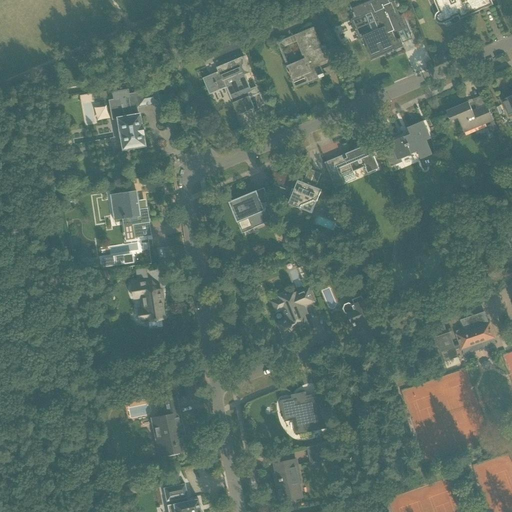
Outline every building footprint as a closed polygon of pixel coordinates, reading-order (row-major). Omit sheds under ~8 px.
[(371,0),(368,1),(353,8),(357,17),(372,11),(380,30),(365,36),(373,55),(392,47),(392,46),(400,43),(400,44),(402,43),(396,29),(407,25),(407,24),(403,14),(400,15),(393,0),(371,0)] [(444,23),(445,23),(446,26),(451,24),(450,21),(454,19),(453,18),(468,12),(469,15),(493,5),(491,0),(439,0),(443,10),(439,12),(438,13),(437,13),(436,14),(436,15),(435,15),(435,16),(435,17),(435,18),(435,19),(435,20),(436,21),(436,22),(437,22),(437,23),(438,23),(439,24),(440,24),(441,24),(442,24),(444,23)] [(289,65),(286,66),(292,80),(305,74),(308,82),(319,77),(320,78),(325,76),(321,67),(318,68),(316,64),(331,58),(325,45),(322,46),(314,27),(297,34),(294,35),(297,42),(298,46),(304,59),(289,65)] [(234,104),(238,115),(254,108),(250,97),(259,93),(264,104),(256,84),(256,86),(251,89),(245,75),(250,72),(251,74),(252,74),(244,56),(217,68),(218,72),(203,78),(210,95),(211,95),(210,94),(227,87),(234,104)] [(128,91),(112,94),(113,101),(124,99),(125,107),(120,108),(119,109),(120,117),(116,118),(116,119),(122,150),(124,150),(125,150),(126,151),(127,151),(128,151),(129,151),(129,150),(130,150),(130,149),(131,149),(144,146),(143,136),(143,133),(142,132),(141,128),(142,127),(141,124),(139,114),(137,115),(136,107),(138,106),(138,107),(159,103),(156,90),(136,94),(136,95),(136,97),(129,98),(129,95),(128,95),(128,91)] [(511,95),(502,100),(506,109),(509,118),(511,116),(511,95)] [(472,112),(470,107),(468,102),(446,112),(450,121),(458,118),(464,133),(493,121),(487,106),(472,112)] [(390,142),(394,152),(398,160),(412,154),(418,151),(421,159),(432,155),(427,141),(430,139),(423,121),(407,128),(410,135),(404,137),(404,136),(390,142)] [(324,162),(335,189),(336,189),(335,187),(356,178),(353,172),(365,167),(365,168),(366,169),(365,170),(367,175),(376,171),(376,170),(379,169),(374,157),(375,156),(373,151),(372,151),(369,144),(324,162)] [(288,204),(298,208),(312,214),(321,190),(315,187),(316,185),(321,174),(316,172),(314,171),(309,169),(303,183),(298,181),(294,190),(292,189),(290,195),(292,196),(288,204)] [(256,191),(229,203),(237,223),(248,218),(249,219),(253,229),(261,225),(261,226),(277,219),(271,205),(263,208),(256,191)] [(151,236),(151,235),(149,236),(147,223),(149,223),(147,208),(146,209),(145,202),(142,203),(141,200),(137,201),(136,192),(110,195),(114,220),(123,218),(123,220),(125,220),(125,216),(131,215),(133,225),(131,225),(133,239),(151,236)] [(289,234),(283,236),(287,247),(294,245),(289,234)] [(297,253),(292,255),(295,262),(300,260),(297,253)] [(122,256),(102,259),(103,267),(124,264),(122,256)] [(108,271),(100,272),(101,279),(109,278),(108,272),(108,271)] [(140,282),(131,283),(133,298),(141,297),(143,311),(145,311),(146,318),(144,319),(145,322),(147,321),(149,329),(162,327),(161,319),(164,319),(161,299),(160,299),(160,298),(160,294),(160,293),(159,293),(159,290),(152,291),(150,280),(140,282)] [(288,296),(286,291),(277,294),(280,300),(273,303),(277,311),(283,308),(288,320),(278,324),(283,335),(301,328),(300,324),(306,321),(303,315),(306,313),(304,307),(315,303),(309,289),(298,294),(297,292),(288,296)] [(345,304),(343,309),(345,313),(348,314),(349,316),(348,316),(351,323),(352,322),(353,324),(354,324),(355,326),(356,326),(358,332),(358,333),(361,331),(365,342),(375,338),(382,335),(367,299),(363,301),(354,304),(353,305),(353,304),(349,303),(345,304)] [(484,313),(475,316),(461,321),(464,330),(457,332),(458,335),(461,345),(454,348),(450,335),(430,342),(437,363),(444,361),(442,355),(463,348),(465,354),(495,344),(493,338),(489,325),(484,313)] [(433,323),(437,337),(447,333),(442,319),(433,323)] [(247,372),(251,381),(267,372),(262,364),(247,372)] [(291,398),(281,401),(285,419),(286,419),(295,417),(298,431),(295,432),(295,435),(313,431),(313,429),(320,427),(321,430),(327,428),(325,419),(322,419),(317,396),(306,399),(305,392),(296,394),(296,397),(293,398),(293,397),(291,397),(291,398)] [(143,393),(135,395),(136,401),(144,400),(143,393)] [(157,426),(154,427),(156,439),(160,439),(164,455),(174,453),(184,451),(180,431),(183,430),(176,397),(166,399),(163,400),(166,416),(155,418),(157,426)] [(321,445),(308,447),(311,463),(324,460),(321,445)] [(296,460),(284,462),(274,464),(277,479),(275,480),(280,500),(294,497),(294,499),(302,498),(299,484),(301,483),(296,460)] [(185,484),(163,488),(166,502),(173,501),(173,504),(172,504),(174,511),(200,511),(198,499),(188,501),(187,498),(185,484)]
